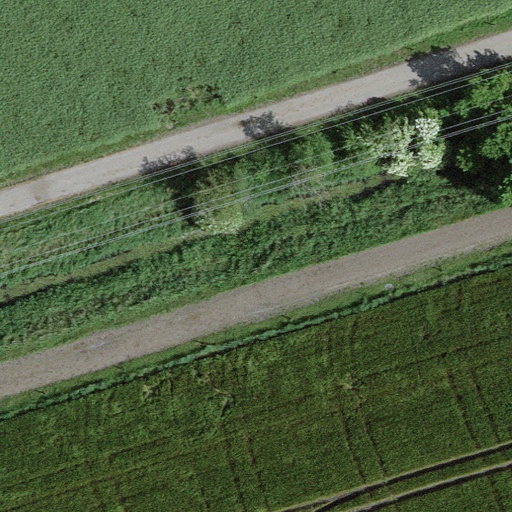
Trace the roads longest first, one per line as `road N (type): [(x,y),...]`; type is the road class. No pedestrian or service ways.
road 1 (track): [(511,2),(0,168)]
road 2 (track): [(0,414),(511,260)]
